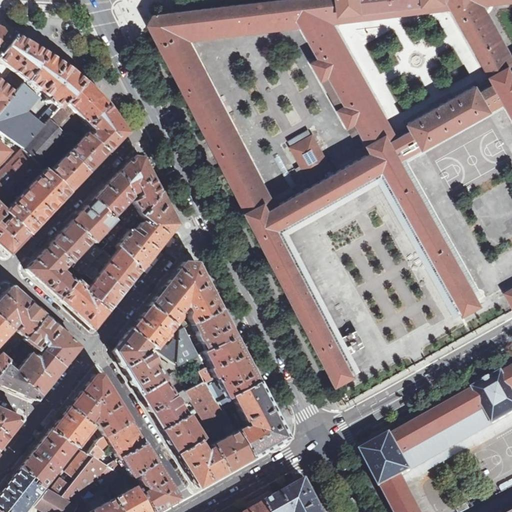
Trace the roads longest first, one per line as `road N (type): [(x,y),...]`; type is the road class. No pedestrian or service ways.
road 1 (tertiary): [(206,217),(324,438)]
road 2 (unclassified): [(324,438),(511,333)]
road 3 (residential): [(5,270),(153,118)]
road 4 (residential): [(196,511),(94,350)]
road 5 (residential): [(206,217),(94,350)]
road 6 (unclassified): [(196,511),(324,438)]
road 7 (tertiary): [(93,0),(153,118)]
